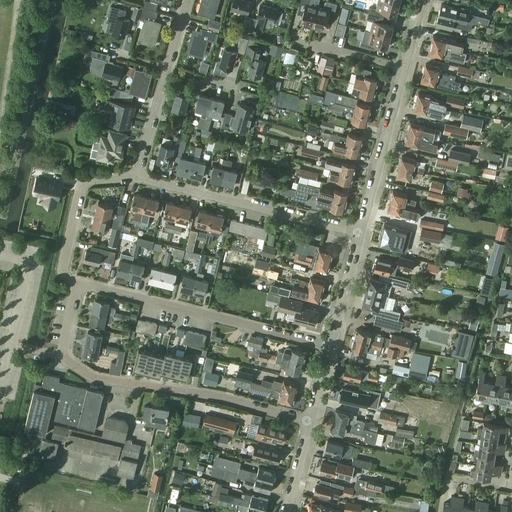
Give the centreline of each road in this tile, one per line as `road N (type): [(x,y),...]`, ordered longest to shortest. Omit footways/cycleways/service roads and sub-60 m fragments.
road 1 (residential): [(308,421),(83,373),(63,353),(77,283)]
road 2 (residential): [(329,347),(77,283)]
road 3 (residential): [(360,234),(137,177)]
road 4 (unclassified): [(360,234),(404,69)]
road 5 (residential): [(77,283),(62,269),(80,188),(137,177)]
